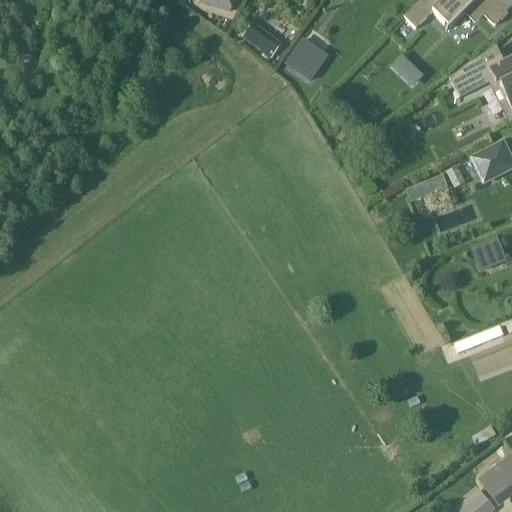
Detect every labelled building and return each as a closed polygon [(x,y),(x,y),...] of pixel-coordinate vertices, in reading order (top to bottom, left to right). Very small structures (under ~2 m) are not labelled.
[(200,0),(199,5),(229,14),(233,0),(200,0)] [(446,34),(463,17),(474,28),(482,20),(493,30),(500,23),(501,24),(507,18),(504,15),(511,7),(511,0),(423,0),(403,20),(415,32),(432,15),(447,30),(445,32),(446,34)] [(271,61),(282,46),(253,24),(241,40),(271,61)] [(317,74),(291,56),(283,67),(310,85),(317,74)] [(511,59),(482,74),(476,62),(448,81),(459,101),(487,86),(508,127),(511,124),(511,59)] [(472,162),(484,185),(511,171),(511,163),(503,146),(472,162)] [(411,205),(424,200),(418,187),(405,192),(411,205)] [(507,264),(498,243),(496,238),(469,249),(480,275),(507,264)] [(487,345),(502,339),(499,330),(483,336),(453,348),(457,357),(487,345)] [(500,457),(472,470),(477,478),(504,465),(500,457)] [(511,457),(479,481),(499,509),(511,499),(511,457)] [(493,511),(480,496),(460,511),(454,511),(452,511),(493,511)]
